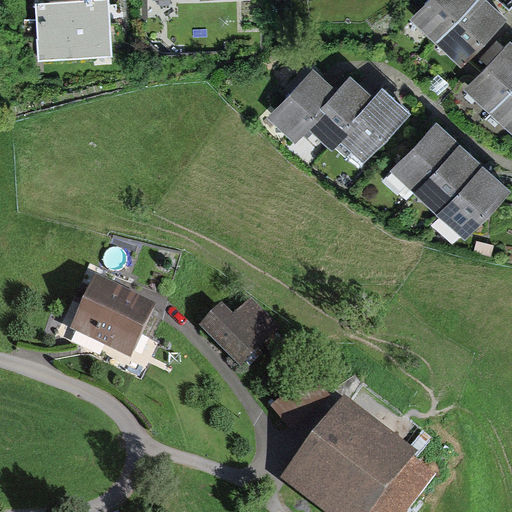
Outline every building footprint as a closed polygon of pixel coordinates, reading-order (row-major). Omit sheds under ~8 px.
[(36,0),(38,21),(108,17),(107,0),(36,0)] [(479,0),(434,0),(416,20),(439,42),(479,0)] [(502,21),(479,0),(439,42),(461,63),(502,21)] [(38,21),(40,58),(110,54),(108,17),(38,21)] [(511,91),(511,49),(510,48),(469,91),(492,112),(511,91)] [(310,124),(338,94),(314,72),(272,117),(296,139),(310,124)] [(338,94),(310,124),(333,146),(340,138),(374,102),(351,81),(338,94)] [(511,91),(492,112),(511,130),(511,91)] [(374,102),(340,138),(363,160),(404,117),(381,95),(374,102)] [(459,136),(437,115),(390,166),(413,186),(459,136)] [(459,136),(413,186),(437,208),(483,157),(459,136)] [(511,184),(511,183),(483,157),(437,208),(466,234),(511,184)] [(150,314),(99,288),(78,330),(129,356),(150,314)] [(230,304),(208,324),(248,368),(287,332),(257,299),(240,315),(230,304)] [(319,377),(280,405),(296,427),(335,399),(319,377)] [(381,511),(426,455),(355,399),(292,478),(334,511),(381,511)]
